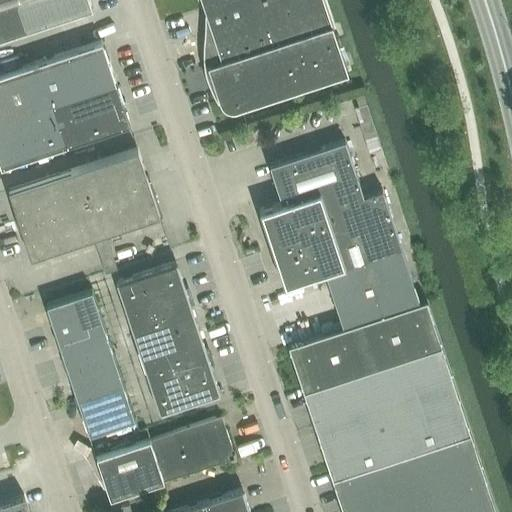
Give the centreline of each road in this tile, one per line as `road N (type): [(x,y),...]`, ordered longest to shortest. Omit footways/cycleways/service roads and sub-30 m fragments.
road 1 (unclassified): [(307,511),(138,0)]
road 2 (unclassified): [(63,511),(0,316)]
